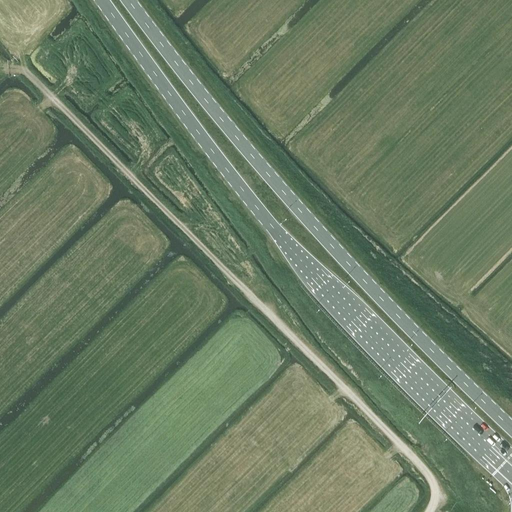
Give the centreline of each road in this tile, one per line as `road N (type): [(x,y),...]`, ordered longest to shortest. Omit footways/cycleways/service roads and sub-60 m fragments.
road 1 (primary): [(102,0),(291,248),(511,474)]
road 2 (track): [(428,511),(436,494),(426,472),(17,68)]
road 3 (primary): [(511,428),(270,178),(128,0)]
